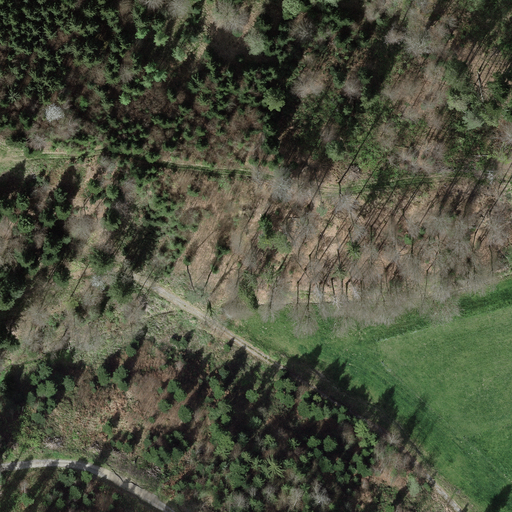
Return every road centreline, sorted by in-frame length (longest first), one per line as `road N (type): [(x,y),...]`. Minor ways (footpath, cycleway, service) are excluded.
road 1 (track): [(0,299),(120,269),(161,286),(339,409)]
road 2 (track): [(170,511),(76,462),(0,463)]
